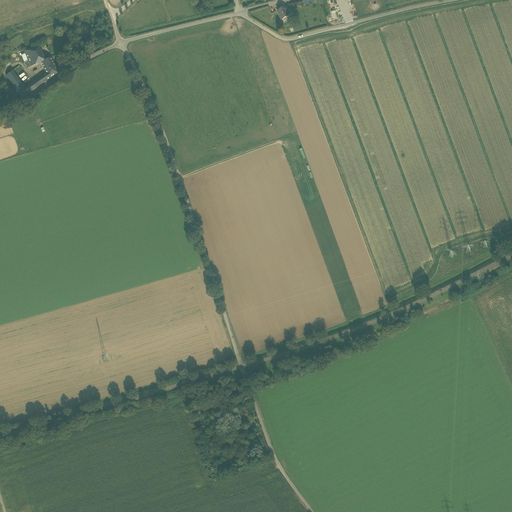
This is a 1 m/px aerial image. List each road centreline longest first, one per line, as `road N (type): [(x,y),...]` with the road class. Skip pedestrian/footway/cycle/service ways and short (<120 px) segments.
road 1 (unclassified): [(121,41),(171,151),(270,446),(311,511)]
road 2 (unclassified): [(121,41),(240,13),(285,40),(448,0)]
road 3 (unclassified): [(0,110),(121,41)]
